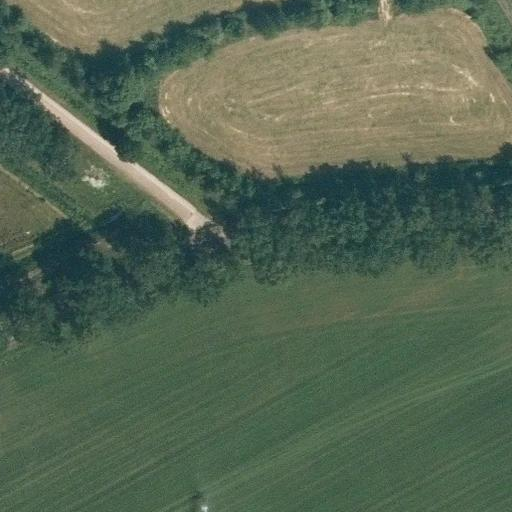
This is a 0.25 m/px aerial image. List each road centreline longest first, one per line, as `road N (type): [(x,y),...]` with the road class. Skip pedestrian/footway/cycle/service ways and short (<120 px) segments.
road 1 (unclassified): [(0,339),(216,245),(511,208)]
road 2 (track): [(216,245),(0,77)]
